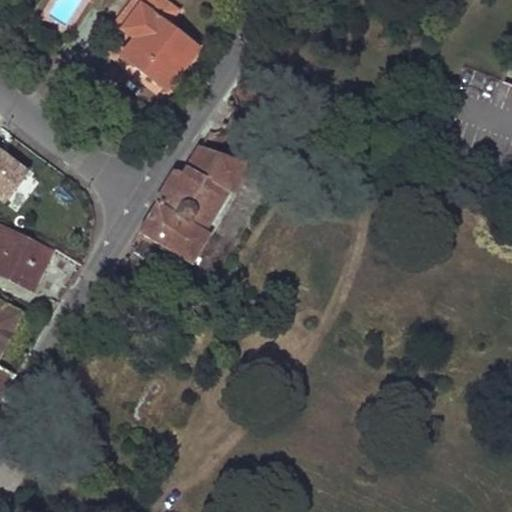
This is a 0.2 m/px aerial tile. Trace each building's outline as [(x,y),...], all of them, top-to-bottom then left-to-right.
[(135,0),(118,22),(125,28),(146,0),(135,0)] [(136,37),(121,56),(166,92),(199,50),(167,24),(178,10),(164,0),(146,0),(125,28),(136,37)] [(241,81),(232,96),(260,106),(269,91),(241,81)] [(192,266),(252,166),(200,147),(184,175),(175,172),(138,233),(192,266)] [(0,155),(0,207),(16,219),(40,184),(0,155)] [(0,228),(0,275),(33,291),(51,253),(0,228)] [(0,302),(8,307),(10,304),(0,298),(0,302)] [(0,399),(15,376),(0,367),(0,354),(22,314),(8,307),(0,302),(0,399)] [(0,497),(9,501),(41,447),(14,437),(0,461),(0,497)]
